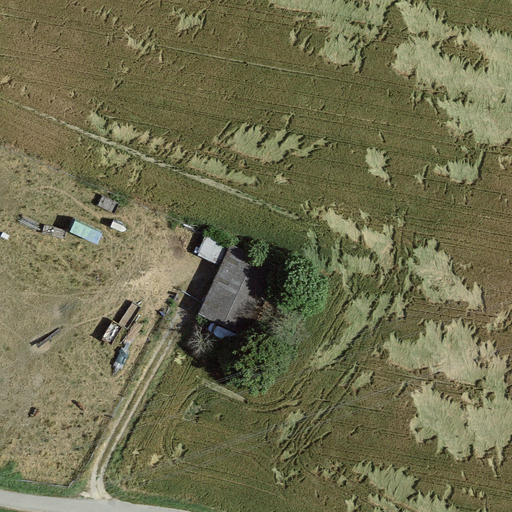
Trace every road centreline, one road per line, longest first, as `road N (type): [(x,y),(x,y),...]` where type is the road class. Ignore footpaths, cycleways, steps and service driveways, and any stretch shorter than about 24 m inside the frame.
road 1 (track): [(89,506),(97,464),(165,341)]
road 2 (unclassified): [(142,511),(0,494)]
